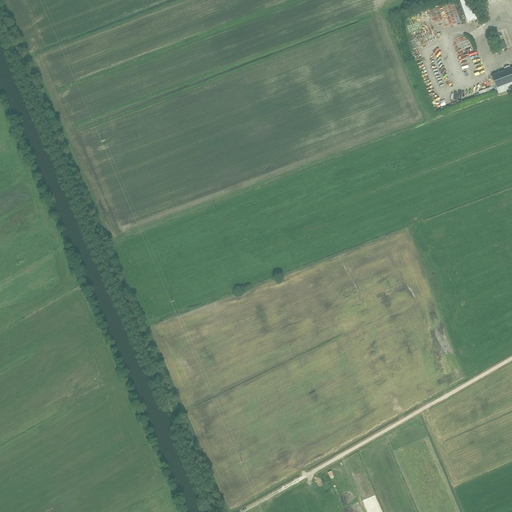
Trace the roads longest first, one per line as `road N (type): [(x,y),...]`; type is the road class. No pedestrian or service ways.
road 1 (track): [(0,7),(221,511)]
road 2 (track): [(511,358),(239,511)]
